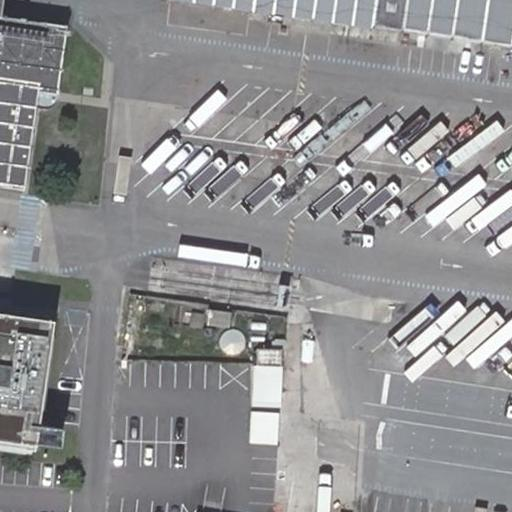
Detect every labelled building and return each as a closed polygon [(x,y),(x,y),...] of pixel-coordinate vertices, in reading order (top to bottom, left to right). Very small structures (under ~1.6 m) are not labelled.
[(15,0),(0,0),(0,21),(13,24),(15,0)] [(511,0),(187,0),(186,11),(511,60),(511,0)] [(0,63),(10,66),(0,127),(0,195),(14,198),(17,177),(27,178),(37,102),(45,104),(47,85),(62,87),(71,35),(60,31),(13,24),(0,21),(0,63)] [(52,316),(0,308),(0,434),(34,440),(52,316)] [(296,367),(271,362),(268,379),(294,383),(296,367)] [(282,413),(254,411),(252,441),(280,443),(282,413)]
